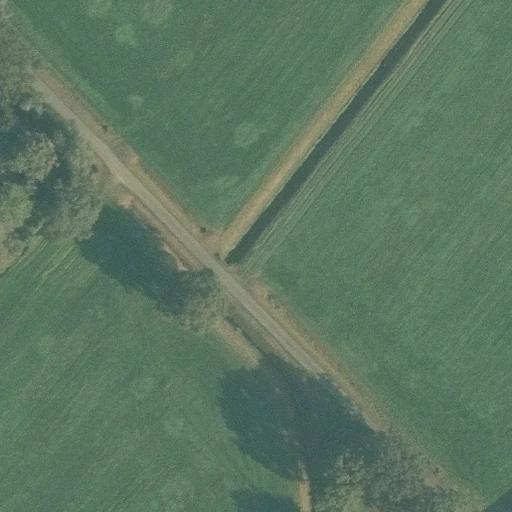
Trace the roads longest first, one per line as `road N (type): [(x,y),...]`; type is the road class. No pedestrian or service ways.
road 1 (unclassified): [(447,511),(0,47)]
road 2 (track): [(452,0),(226,280)]
